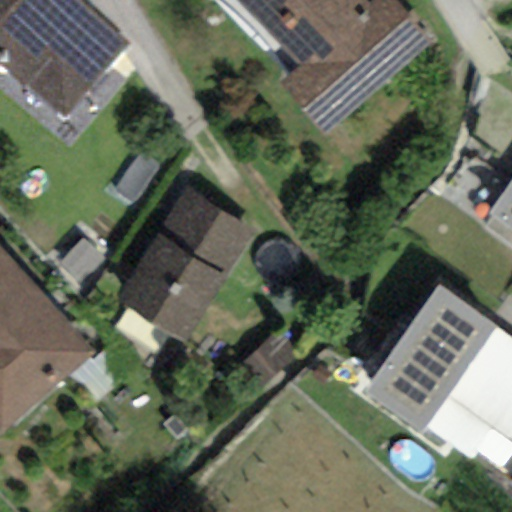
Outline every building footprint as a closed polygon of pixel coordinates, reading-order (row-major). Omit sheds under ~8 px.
[(125,58),(53,0),(0,0),(0,72),(67,128),(125,58)] [(356,0),(226,0),(300,73),(287,87),(324,124),(417,33),(384,0),(383,0),(370,13),(356,0)] [(511,177),(486,213),(492,217),(483,230),(511,251),(511,177)] [(195,202),(127,304),(181,340),(249,238),(195,202)] [(89,352),(0,258),(0,431),(2,434),(89,352)] [(437,285),(360,391),(420,433),(446,396),(496,327),(437,285)] [(511,338),(496,327),(446,396),(511,442),(511,338)]
